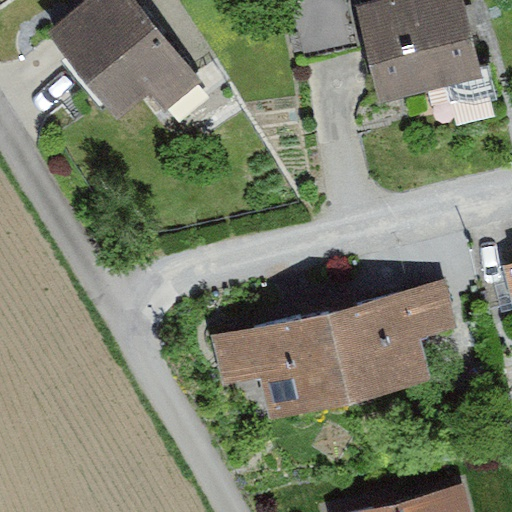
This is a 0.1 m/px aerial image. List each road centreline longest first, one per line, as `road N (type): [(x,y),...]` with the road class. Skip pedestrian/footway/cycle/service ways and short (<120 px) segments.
road 1 (residential): [(113,294),(511,196)]
road 2 (residential): [(238,511),(113,294)]
road 3 (residential): [(113,294),(0,111)]
